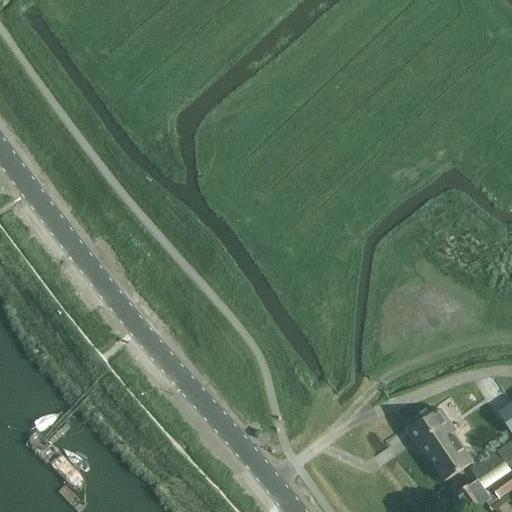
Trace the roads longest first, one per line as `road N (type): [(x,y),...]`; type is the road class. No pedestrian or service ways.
road 1 (unclassified): [(293,511),(0,152)]
road 2 (track): [(312,452),(310,434),(334,370),(330,268),(351,223),(437,157),(511,175)]
road 3 (track): [(344,429),(351,410),(398,373),(477,344),(511,342)]
